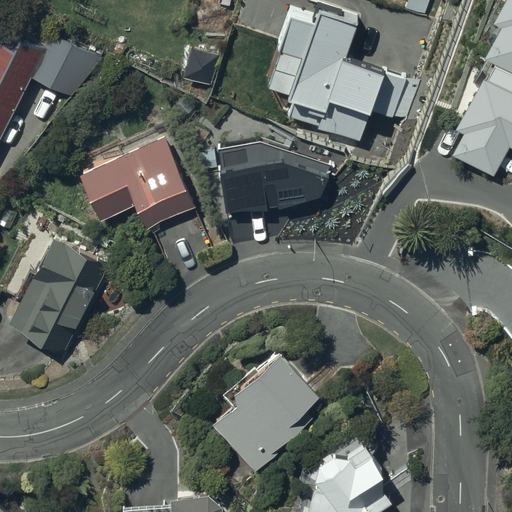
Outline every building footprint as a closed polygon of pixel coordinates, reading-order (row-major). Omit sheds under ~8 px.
[(426,14),(430,0),(406,0),(405,8),(426,14)] [(511,0),(493,0),(483,18),(502,28),(490,50),(511,61),(511,0)] [(406,119),(420,79),(387,69),(385,75),(345,62),(357,26),(320,13),(315,27),(291,19),(280,51),(283,53),(271,89),(290,96),(288,101),(293,103),(289,117),(320,127),(319,129),(361,143),(372,111),(393,118),(394,115),(406,119)] [(0,136),(45,48),(22,36),(15,49),(0,41),(0,136)] [(99,61),(58,42),(40,82),(81,101),(99,61)] [(511,84),(476,66),(450,115),(468,124),(456,146),(503,170),(511,152),(511,84)] [(147,228),(196,207),(166,139),(82,175),(101,220),(137,205),(147,228)] [(220,148),(230,213),(275,213),(322,197),(332,166),(262,141),(220,148)] [(65,350),(108,262),(55,236),(36,276),(34,275),(8,328),(58,352),(60,348),(65,350)] [(235,407),(213,425),(255,472),(286,448),(285,446),(315,422),(306,411),(321,400),(308,384),(309,383),(281,348),(224,393),(235,407)] [(373,511),(370,506),(391,493),(383,480),(381,455),(364,434),(347,448),(334,445),(318,454),(307,496),(301,495),(297,511),(296,511),(373,511)] [(221,511),(221,509),(210,497),(171,499),(171,511),(221,511)]
